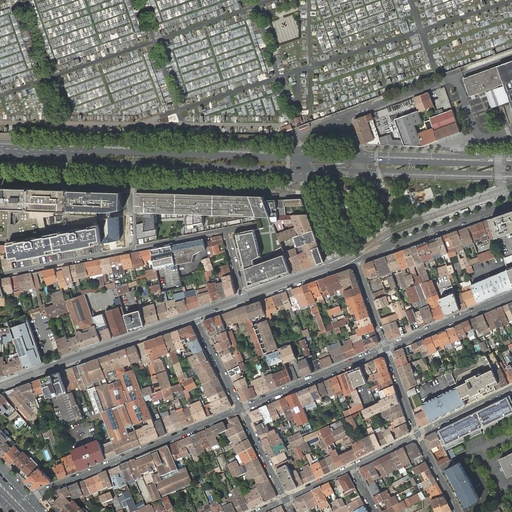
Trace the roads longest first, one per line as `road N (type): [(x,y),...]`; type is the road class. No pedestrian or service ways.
road 1 (secondary): [(299,156),(0,150)]
road 2 (residential): [(26,502),(241,409)]
road 3 (residential): [(511,130),(475,131),(459,86),(448,79),(343,117)]
road 4 (residential): [(0,387),(195,317)]
road 5 (secondary): [(131,164),(299,170)]
road 6 (residential): [(241,409),(386,348)]
road 7 (secondary): [(511,160),(359,159)]
road 8 (secondary): [(364,172),(511,176)]
road 9 (residential): [(134,248),(0,274)]
road 10 (residential): [(386,348),(511,295)]
road 11 (secondary): [(0,160),(131,164)]
road 12 (residential): [(390,245),(511,201)]
